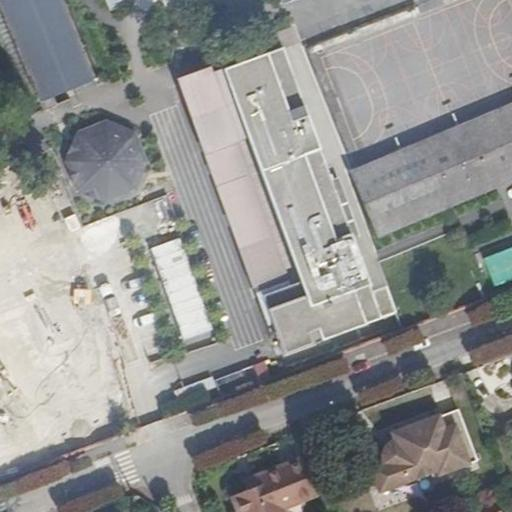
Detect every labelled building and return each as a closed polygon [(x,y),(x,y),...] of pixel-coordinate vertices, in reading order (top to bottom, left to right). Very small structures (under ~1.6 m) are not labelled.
[(0,0),(0,13),(34,100),(85,80),(54,0),(0,0)] [(348,196),(345,198),(300,64),(272,75),(323,206),(320,207),(325,221),(353,210),(348,196)] [(439,203),(511,173),(511,104),(351,170),(375,229),(439,203)] [(490,284),(511,277),(511,244),(480,255),(490,284)] [(185,326),(198,331),(200,327),(188,322),(185,326)] [(511,333),(466,348),(471,364),(511,350),(511,333)] [(364,465),(373,494),(474,462),(456,407),(375,432),(383,459),(364,465)] [(228,440),(235,455),(263,441),(256,427),(228,440)] [(302,458),(257,477),(261,486),(248,492),(232,498),(237,511),(284,511),(284,510),(317,496),(302,458)] [(244,482),(248,492),(261,486),(257,477),(244,482)]
